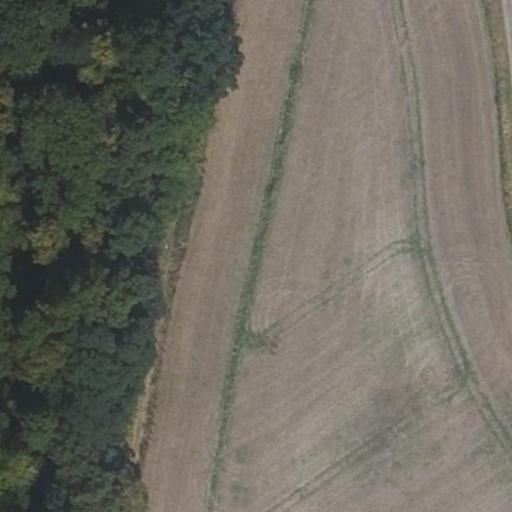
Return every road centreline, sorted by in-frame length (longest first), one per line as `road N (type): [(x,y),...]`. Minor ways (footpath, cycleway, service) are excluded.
road 1 (track): [(137,511),(233,0)]
road 2 (track): [(499,0),(511,134)]
